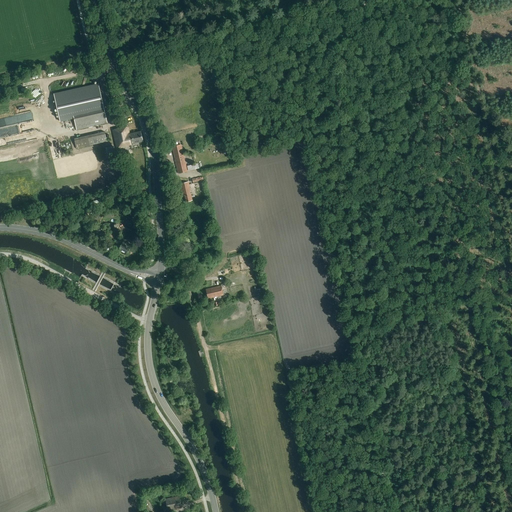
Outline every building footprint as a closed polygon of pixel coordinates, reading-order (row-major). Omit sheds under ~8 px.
[(98,84),(54,93),(60,121),(74,118),(76,130),(107,123),(98,84)] [(131,144),(142,142),(140,132),(129,134),(128,127),(113,130),(117,147),(131,145),(131,144)] [(0,145),(31,140),(29,131),(0,136),(0,145)] [(95,145),(106,142),(104,132),(73,139),(75,149),(95,145)] [(177,174),(186,172),(180,145),(171,147),(177,174)] [(186,202),(192,200),(191,194),(190,194),(190,191),(188,182),(179,184),(182,196),(184,196),(186,202)] [(112,231),(112,232),(118,232),(117,224),(111,225),(110,224),(108,224),(110,231),(112,231)] [(123,241),(117,238),(115,243),(121,246),(119,250),(126,254),(129,248),(126,246),(126,245),(122,243),(123,241)] [(206,290),(208,299),(223,295),(221,286),(206,290)] [(164,500),(165,504),(162,505),(163,506),(162,507),(162,511),(166,511),(181,509),(179,497),(164,500)]
